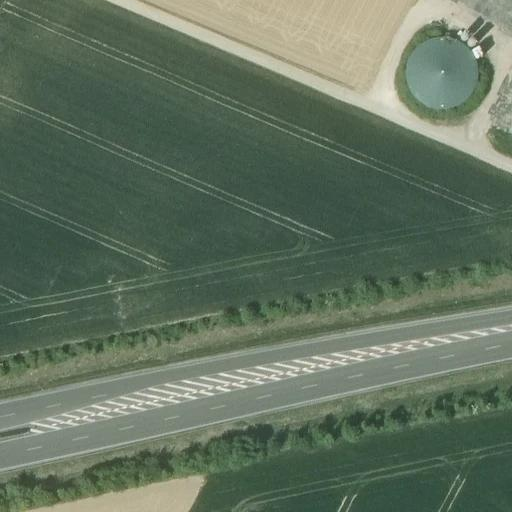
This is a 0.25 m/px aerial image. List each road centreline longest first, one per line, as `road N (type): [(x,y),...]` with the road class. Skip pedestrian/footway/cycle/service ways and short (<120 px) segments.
road 1 (track): [(95,0),(511,177)]
road 2 (trunk): [(0,455),(134,426),(293,372)]
road 3 (trunk): [(293,372),(0,416)]
road 4 (trunk): [(293,372),(511,333)]
road 5 (track): [(371,112),(432,0)]
